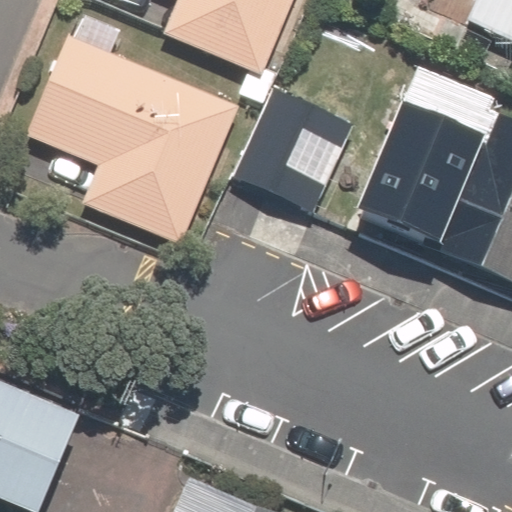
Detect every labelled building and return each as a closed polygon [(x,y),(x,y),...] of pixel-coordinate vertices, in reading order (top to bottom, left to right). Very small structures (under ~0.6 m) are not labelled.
[(298,0),(177,0),(182,2),(166,39),(263,81),(298,0)] [(511,0),(481,0),(469,27),(511,46),(511,0)] [(243,113),(70,41),(29,142),(100,172),(84,211),(183,252),(243,113)] [(511,289),(511,127),(491,118),(494,110),(419,78),(390,148),(401,153),(369,222),(426,246),(424,253),(511,289)] [(309,117),(269,99),(232,182),(303,213),(315,186),(284,173),(309,117)] [(0,389),(0,507),(11,511),(51,511),(87,426),(0,389)] [(253,511),(193,486),(180,511),(253,511)]
